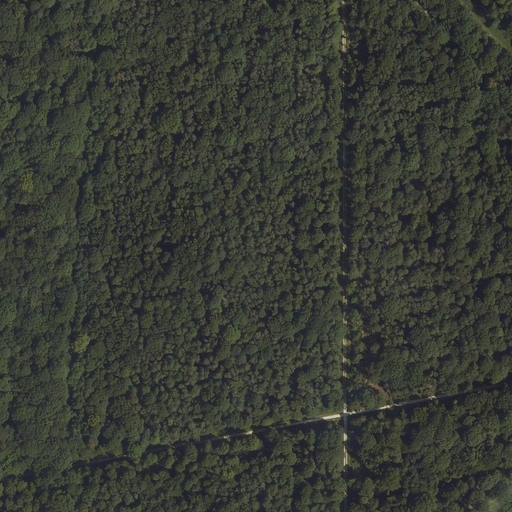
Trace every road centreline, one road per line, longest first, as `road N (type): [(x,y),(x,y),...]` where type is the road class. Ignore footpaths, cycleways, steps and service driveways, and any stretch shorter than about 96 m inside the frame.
road 1 (track): [(101,0),(78,230),(67,472)]
road 2 (track): [(345,0),(346,413)]
road 3 (track): [(346,413),(0,483)]
road 4 (track): [(346,413),(511,382)]
road 5 (track): [(511,94),(415,0)]
